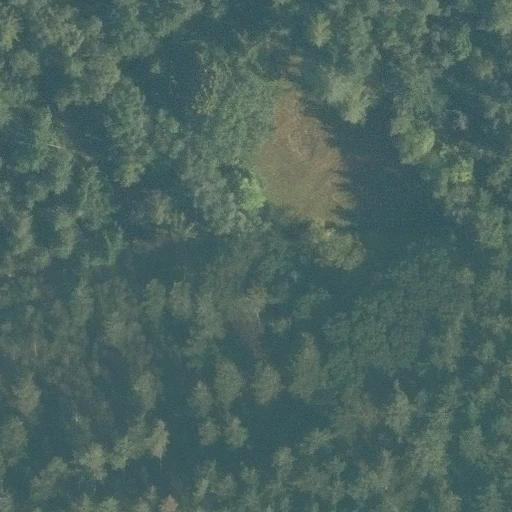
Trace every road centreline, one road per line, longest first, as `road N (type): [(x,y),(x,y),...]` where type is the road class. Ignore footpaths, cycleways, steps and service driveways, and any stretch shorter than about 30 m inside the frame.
road 1 (track): [(374,511),(0,22)]
road 2 (track): [(495,0),(168,248),(116,278),(0,316)]
